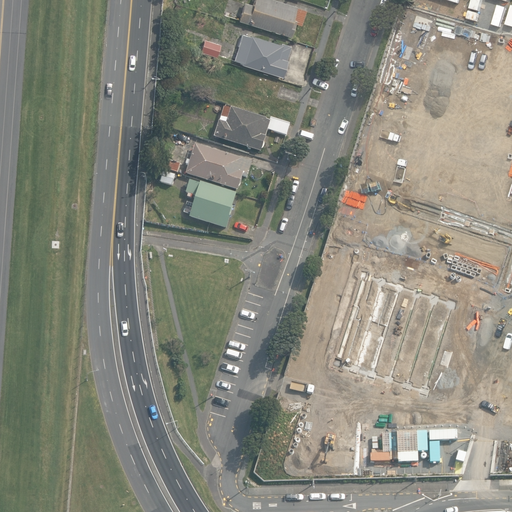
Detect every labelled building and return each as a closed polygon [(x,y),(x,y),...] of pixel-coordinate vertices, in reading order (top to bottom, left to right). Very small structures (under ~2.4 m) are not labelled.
[(244,1),(238,20),(290,37),(295,23),(301,25),(306,10),(296,7),(297,6),(277,0),(253,0),(252,4),(244,1)] [(242,62),(241,64),(282,77),(287,60),(286,59),(291,46),(281,43),(280,44),(251,35),(250,37),(242,34),(234,60),(242,62)] [(220,44),(204,38),(199,52),(216,58),(219,50),(218,50),(220,44)] [(258,85),(255,95),(276,101),(279,91),(258,85)] [(224,107),(215,138),(261,153),(268,130),(271,121),(270,121),(267,120),(267,119),(232,108),(231,109),(224,107)] [(271,121),(268,130),(287,136),(291,124),(271,118),(270,121),(271,121)] [(189,165),(186,175),(238,191),(243,176),(248,178),(253,163),(196,145),(190,161),(188,160),(186,165),(189,165)] [(178,174),(181,165),(170,161),(167,170),(178,174)] [(172,186),(176,175),(164,172),(161,183),(172,186)] [(237,194),(201,182),(200,184),(190,181),(186,194),(188,194),(187,197),(192,199),(193,196),(197,197),(190,218),(227,230),(231,216),(230,216),(237,194)] [(272,423),(278,425),(263,466),(290,476),(308,426),(321,390),(297,381),(285,412),(278,409),(272,423)] [(308,426),(320,430),(317,439),(342,448),(345,439),(352,419),(358,404),(321,390),(308,426)] [(344,455),(357,460),(355,465),(366,469),(368,462),(379,466),(390,437),(391,433),(357,420),(350,441),(344,455)] [(458,432),(459,427),(441,421),(424,470),(447,477),(448,474),(457,477),(470,436),(458,432)] [(372,487),(394,488),(400,473),(410,476),(420,448),(415,446),(418,437),(402,431),(399,440),(390,437),(379,466),(372,487)]
